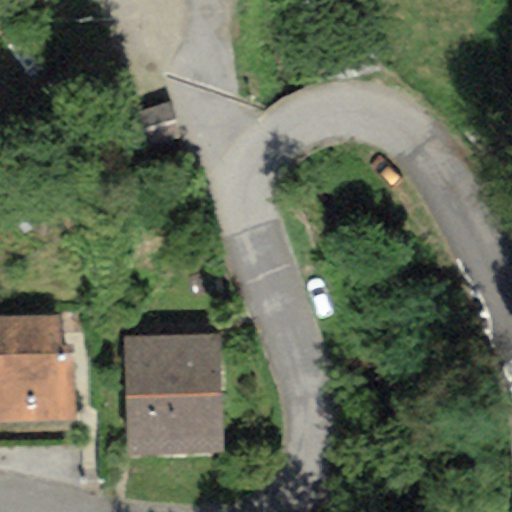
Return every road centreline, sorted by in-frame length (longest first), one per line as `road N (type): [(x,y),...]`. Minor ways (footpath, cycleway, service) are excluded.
road 1 (tertiary): [(256,158),(288,121),(331,110),(383,120),(430,164),(475,235),(511,327)]
road 2 (tertiary): [(272,511),(307,466),(313,435),(300,363),(244,203),(256,158)]
road 3 (residential): [(256,158),(196,93),(170,0)]
